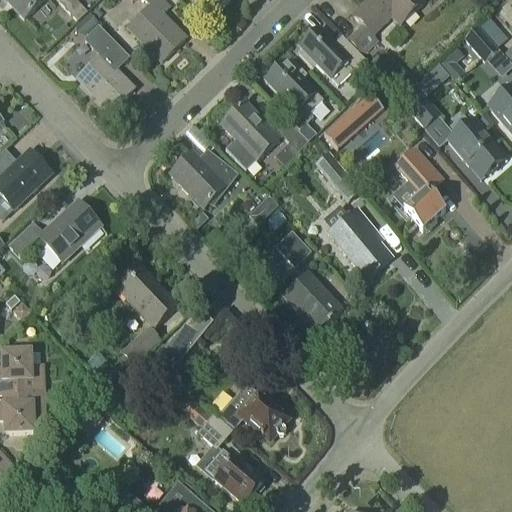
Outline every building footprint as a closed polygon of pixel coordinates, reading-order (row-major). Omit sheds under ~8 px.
[(44,0),(0,0),(23,23),(46,2),(44,0)] [(71,0),(63,0),(57,5),(77,26),(87,16),(71,0)] [(139,0),(149,11),(127,33),(160,67),(183,44),(160,20),(168,12),(156,0),(139,0)] [(195,0),(212,16),(228,0),(195,0)] [(362,30),(347,45),(361,59),(376,44),(372,40),(390,22),(399,31),(425,5),(419,0),(369,0),(370,1),(351,20),(362,30)] [(88,16),(75,29),(77,39),(83,40),(97,26),(88,16)] [(127,63),(97,32),(84,45),(99,61),(76,83),(109,117),(132,95),(114,76),(127,63)] [(478,32),(464,43),(484,66),(497,55),(478,32)] [(302,55),(297,59),(312,74),(316,70),(337,91),(351,77),(355,81),(368,68),(341,41),(328,55),(312,39),(298,52),(302,55)] [(412,85),(383,56),(371,68),(399,97),(412,85)] [(286,64),(265,85),(281,101),(275,108),(301,135),(300,136),(310,147),(316,142),(306,131),(314,122),(311,118),(324,105),(318,99),(319,98),(304,83),(308,79),(294,65),(290,68),(286,64)] [(456,69),(446,79),(454,87),(464,77),(456,69)] [(416,91),(425,101),(432,94),(423,84),(416,91)] [(511,90),(488,111),(511,139),(511,90)] [(400,106),(423,134),(440,119),(425,101),(416,91),(400,106)] [(335,155),(382,114),(369,100),(323,141),(335,155)] [(223,127),(220,130),(237,146),(236,150),(244,158),(248,158),(256,166),(278,144),(243,107),(233,117),(229,117),(223,123),(223,127)] [(381,119),(368,131),(386,150),(399,138),(381,119)] [(472,124),(447,145),(480,184),(505,163),(472,124)] [(286,126),(276,136),(297,157),(307,147),(286,126)] [(415,153),(395,171),(421,199),(403,215),(422,235),(425,233),(427,236),(436,228),(434,225),(445,215),(428,195),(442,183),(415,153)] [(0,205),(3,203),(13,214),(40,190),(37,187),(49,175),(30,155),(0,183),(0,205)] [(193,157),(170,179),(203,214),(226,192),(224,191),(233,179),(208,159),(201,166),(193,157)] [(327,161),(315,172),(347,208),(359,198),(327,161)] [(269,201),(248,220),(256,229),(277,210),(269,201)] [(33,229),(7,252),(18,263),(40,243),(62,267),(101,231),(79,207),(45,239),(42,236),(40,237),(33,229)] [(352,219),(330,239),(356,269),(353,271),(362,281),(365,279),(369,284),(392,265),(370,239),(374,236),(357,217),(353,220),(352,219)] [(217,231),(203,245),(221,264),(235,251),(217,231)] [(291,237),(275,252),(294,272),(310,257),(291,237)] [(140,271),(116,293),(154,333),(178,311),(140,271)] [(306,278),(283,300),(319,338),(342,315),(306,278)] [(335,288),(328,299),(338,306),(345,295),(335,288)] [(13,300),(4,309),(9,315),(18,306),(13,300)] [(32,318),(22,308),(12,317),(22,327),(32,318)] [(197,346),(182,332),(153,366),(169,380),(197,346)] [(149,334),(123,358),(132,368),(158,344),(149,334)] [(94,356),(79,369),(88,378),(102,366),(94,356)] [(0,398),(44,397),(43,371),(31,371),(30,357),(2,358),(3,373),(0,372),(0,398)] [(123,358),(116,366),(124,375),(132,368),(123,358)] [(246,388),(217,422),(233,435),(242,424),(260,439),(259,441),(262,443),(263,442),(268,446),(275,438),(278,441),(282,440),(284,438),(284,434),(281,431),(287,424),(246,388)] [(84,395),(76,404),(86,414),(95,406),(84,395)] [(44,397),(0,398),(0,424),(5,424),(6,439),(33,438),(33,423),(45,423),(44,397)] [(199,410),(189,422),(202,433),(212,421),(199,410)] [(202,433),(197,438),(216,454),(230,436),(212,421),(202,433)] [(222,456),(205,476),(244,509),(263,488),(233,462),(232,464),(222,456)] [(0,480),(11,471),(0,458),(0,480)] [(144,511),(126,496),(112,511),(144,511)] [(205,511),(188,497),(179,508),(183,511),(205,511)]
